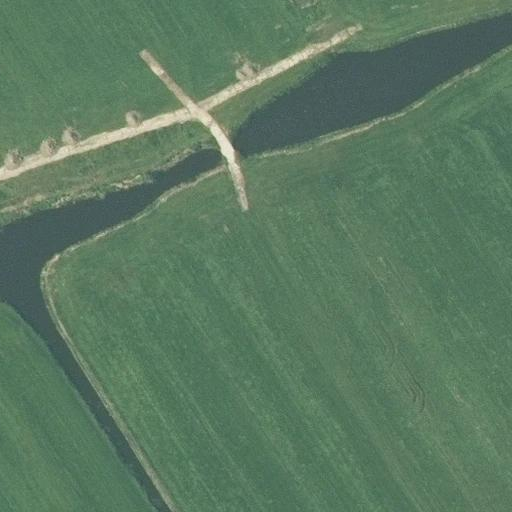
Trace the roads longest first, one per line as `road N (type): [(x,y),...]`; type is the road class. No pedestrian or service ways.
road 1 (track): [(421,511),(256,258),(232,162),(214,129)]
road 2 (track): [(351,31),(196,114),(0,175)]
road 3 (track): [(193,0),(203,15),(196,114),(214,129)]
